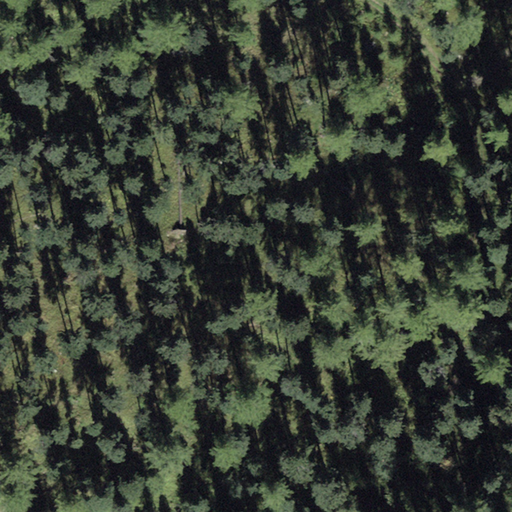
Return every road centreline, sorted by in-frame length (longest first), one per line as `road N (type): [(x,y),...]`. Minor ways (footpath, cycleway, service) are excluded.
road 1 (track): [(480,511),(464,476),(449,363),(462,273),(494,185),(481,118)]
road 2 (track): [(370,0),(446,68),(481,118)]
